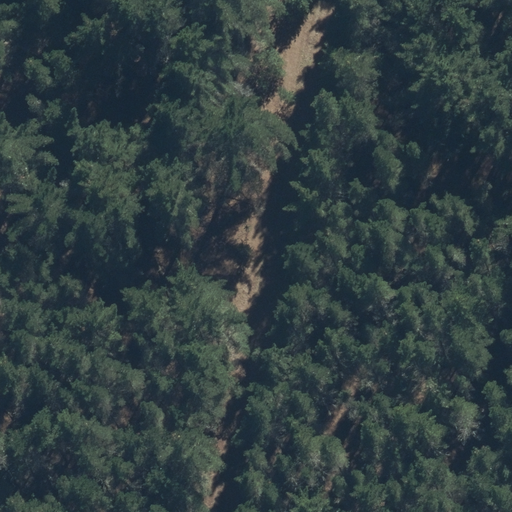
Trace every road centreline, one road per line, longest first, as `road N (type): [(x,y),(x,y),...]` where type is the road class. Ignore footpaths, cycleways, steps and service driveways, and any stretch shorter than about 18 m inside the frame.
road 1 (track): [(236,511),(348,0)]
road 2 (track): [(0,253),(28,352),(28,511)]
